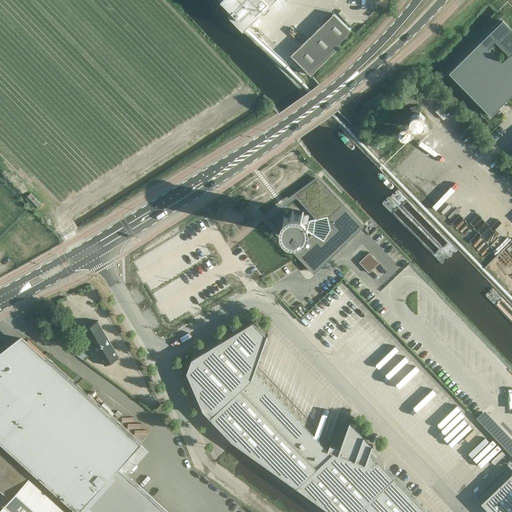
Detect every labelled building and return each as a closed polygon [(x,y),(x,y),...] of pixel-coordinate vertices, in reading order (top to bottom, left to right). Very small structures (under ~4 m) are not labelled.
[(224,0),(233,9),(229,13),(244,29),(273,0),(224,0)] [(340,36),(348,27),(334,13),(291,55),(311,75),(346,41),(343,38),(342,39),(340,36)] [(511,30),(502,21),(449,72),(491,115),(511,94),(511,30)] [(343,38),(346,41),(354,33),(348,27),(340,36),(342,39),(343,38)] [(422,125),(425,117),(419,112),(418,105),(410,107),(412,114),(410,121),(415,127),(422,125)] [(285,225),(283,226),(283,227),(285,226),(285,227),(286,227),(290,232),(289,233),(290,233),(288,235),(289,235),(291,234),(291,233),(298,234),(298,235),(299,237),(300,237),(300,235),(300,234),(305,230),(306,230),(313,234),(295,251),(299,257),(313,272),(336,251),(335,247),(340,243),(342,245),(363,226),(318,178),(296,194),(318,218),(310,220),(308,220),(307,220),(303,215),(304,214),(303,214),(304,212),(303,211),(302,213),(301,213),(295,212),(294,212),(294,209),(293,210),(293,212),(293,213),(290,215),(288,217),(287,216),(285,215),(284,216),(286,217),(286,218),(287,218),(285,225)] [(30,192),(25,197),(35,208),(40,203),(30,192)] [(153,259),(188,239),(184,233),(187,231),(185,227),(147,249),(153,259)] [(105,365),(119,357),(119,356),(119,357),(98,321),(99,321),(99,320),(84,329),(85,329),(105,364),(105,365)] [(233,440),(332,511),(428,511),(371,451),(373,445),(372,444),(371,447),(362,444),(365,436),(364,435),(363,436),(350,424),(350,423),(349,422),(338,455),(328,451),(330,445),(329,445),(325,456),(324,455),(326,450),(317,447),(319,443),(310,440),(312,436),(303,433),(305,429),(297,425),(298,421),(290,418),(291,414),(283,411),(285,407),(276,404),(278,399),(269,396),(271,392),(263,389),(264,385),(256,382),(252,378),(268,334),(267,334),(267,335),(253,321),(192,358),(187,372),(203,410),(233,440)] [(11,359),(3,351),(3,350),(0,351),(0,440),(72,506),(78,511),(168,511),(119,467),(141,442),(28,340),(27,340),(28,341),(11,359)] [(0,490),(9,498),(27,478),(0,452),(0,490)] [(511,511),(511,472),(481,502),(490,511),(511,511)] [(0,511),(65,511),(29,479),(0,511)]
